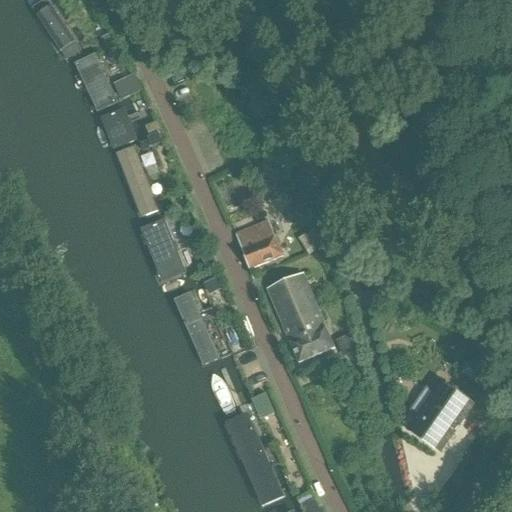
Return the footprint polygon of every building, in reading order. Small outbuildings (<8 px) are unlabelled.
[(52,0),(65,17),(70,18),(75,14),(76,9),(69,0),(52,0)] [(114,35),(103,41),(108,50),(118,44),(114,35)] [(87,53),(107,90),(112,92),(117,89),(119,84),(99,46),(94,45),(89,48),(87,53)] [(142,92),(137,81),(125,86),(131,97),(142,92)] [(113,104),(130,143),(135,145),(140,142),(142,137),(126,98),(121,96),(115,99),(113,104)] [(147,138),(151,148),(162,143),(158,133),(147,138)] [(136,157),(150,196),(155,198),(161,196),(163,191),(149,152),(144,149),(138,152),(136,157)] [(292,197),(277,206),(286,221),(287,221),(288,223),(303,214),(299,209),(292,197)] [(157,214),(173,253),(178,255),(183,253),(186,248),(170,209),(165,207),(159,209),(157,214)] [(241,251),(249,271),(282,258),(268,222),(235,236),(241,250),(241,251)] [(323,246),(314,232),(299,241),(308,255),(323,246)] [(200,257),(205,268),(214,264),(209,253),(200,257)] [(204,277),(208,286),(219,281),(215,272),(204,277)] [(268,291),(283,328),(319,313),(304,276),(268,291)] [(189,293),(205,332),(210,334),(216,332),(218,326),(202,288),(197,285),(191,288),(189,293)] [(319,313),(283,328),(299,364),(335,349),(319,313)] [(489,362),(474,352),(459,360),(457,377),(472,387),(488,379),(489,362)] [(407,431),(440,454),(475,405),(442,381),(442,382),(438,379),(434,384),(438,386),(407,431)] [(266,395),(260,398),(255,400),(264,421),(269,418),(275,416),(266,395)] [(267,476),(272,478),(278,476),(280,470),(262,432),(257,430),(251,433),(249,438),(267,476)] [(302,506),(305,511),(308,511),(317,507),(313,500),(302,506)]
